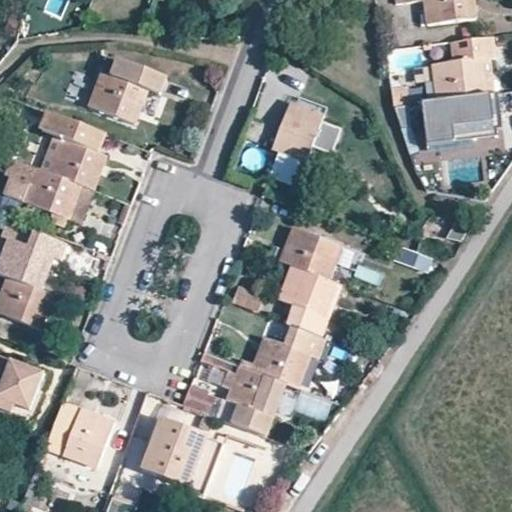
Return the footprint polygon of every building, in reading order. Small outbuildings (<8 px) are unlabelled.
[(474,0),(404,0),(405,3),(423,2),(427,26),(476,20),(474,0)] [(436,102),(492,96),(487,60),(495,60),(492,39),(451,44),(453,65),(431,68),(436,102)] [(111,78),(103,74),(89,107),(137,127),(150,93),(183,105),(190,89),(118,62),(111,78)] [(411,105),(409,87),(392,89),(396,107),(411,105)] [(503,130),(498,95),(492,96),(436,102),(421,104),(423,127),(425,147),(453,144),(453,136),(503,130)] [(293,104),(274,152),(306,164),(312,150),(323,121),(325,116),(293,104)] [(101,156),(109,137),(34,108),(26,127),(44,134),(31,167),(85,188),(96,193),(109,159),(101,156)] [(330,158),(342,128),(323,121),(312,150),(330,158)] [(425,147),(423,127),(403,129),(409,149),(425,147)] [(31,167),(13,160),(6,177),(11,179),(30,187),(24,204),(71,223),(85,188),(31,167)] [(11,179),(4,197),(24,204),(30,187),(11,179)] [(85,188),(71,223),(82,228),(96,193),(85,188)] [(14,228),(0,262),(0,277),(7,280),(43,295),(55,261),(60,263),(66,248),(14,228)] [(281,263),(291,267),(331,283),(343,249),(293,230),(281,263)] [(347,283),(358,250),(344,246),(334,279),(347,283)] [(396,247),(393,255),(405,260),(407,252),(396,247)] [(331,283),(291,267),(278,301),(293,308),(285,326),(287,327),(291,328),(323,341),(343,288),(331,283)] [(84,288),(50,277),(43,295),(55,299),(78,309),(84,288)] [(43,295),(7,280),(0,297),(0,316),(42,332),(55,299),(43,295)] [(233,307),(256,315),(263,295),(242,287),(233,307)] [(242,362),(240,369),(289,388),(300,392),(313,358),(320,360),(327,342),(323,341),(291,328),(284,346),(264,339),(254,366),(242,362)] [(0,358),(0,412),(28,422),(44,376),(0,358)] [(289,388),(240,369),(227,401),(240,406),(231,428),(267,442),(289,388)] [(358,378),(363,382),(369,374),(363,370),(358,378)] [(201,416),(207,400),(189,393),(183,406),(184,409),(201,416)] [(169,401),(162,421),(176,427),(183,406),(169,401)] [(115,423),(64,403),(46,451),(98,471),(115,423)] [(197,427),(194,434),(176,427),(162,421),(154,442),(145,439),(132,477),(136,489),(188,509),(203,501),(227,439),(197,427)] [(114,497),(107,511),(135,511),(138,506),(114,497)]
